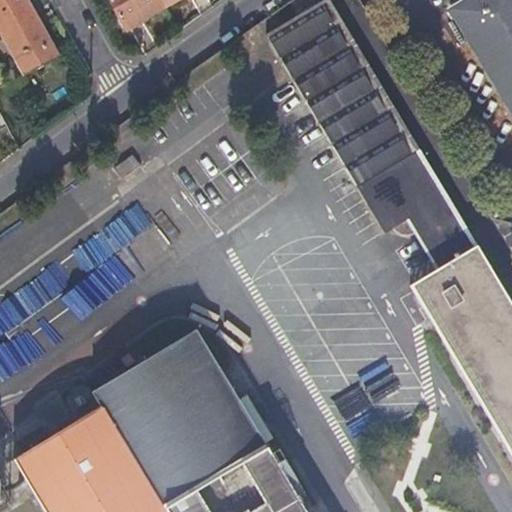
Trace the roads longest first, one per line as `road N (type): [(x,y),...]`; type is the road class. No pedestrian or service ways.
road 1 (unknown): [(419,0),(511,171)]
road 2 (residential): [(125,99),(261,0)]
road 3 (residential): [(0,189),(125,99)]
